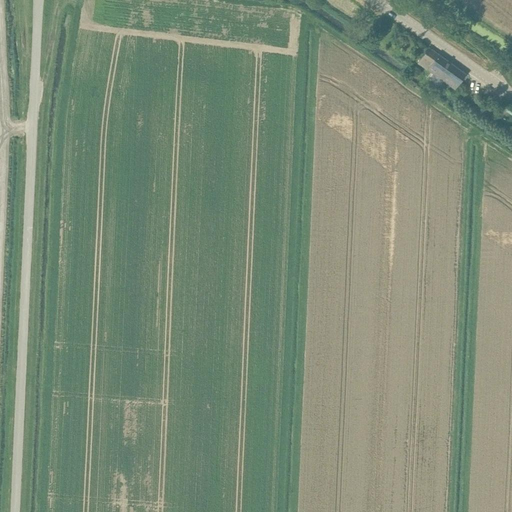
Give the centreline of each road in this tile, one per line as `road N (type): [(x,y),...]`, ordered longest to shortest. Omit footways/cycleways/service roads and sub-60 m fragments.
road 1 (unclassified): [(14,511),(37,0)]
road 2 (track): [(118,0),(321,28),(511,158)]
road 3 (secondary): [(511,95),(373,0)]
